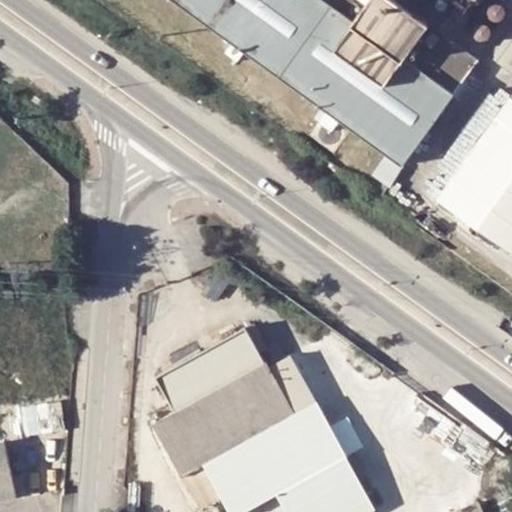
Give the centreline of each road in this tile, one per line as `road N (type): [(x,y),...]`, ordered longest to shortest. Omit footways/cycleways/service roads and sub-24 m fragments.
road 1 (secondary): [(511,359),(12,0)]
road 2 (secondary): [(212,183),(511,401)]
road 3 (unclassified): [(94,511),(112,263)]
road 4 (unclassified): [(98,100),(112,142),(112,263)]
road 5 (secondary): [(98,100),(212,183)]
road 6 (unclassified): [(112,263),(147,202),(176,185),(212,183)]
road 7 (secondary): [(0,28),(98,100)]
